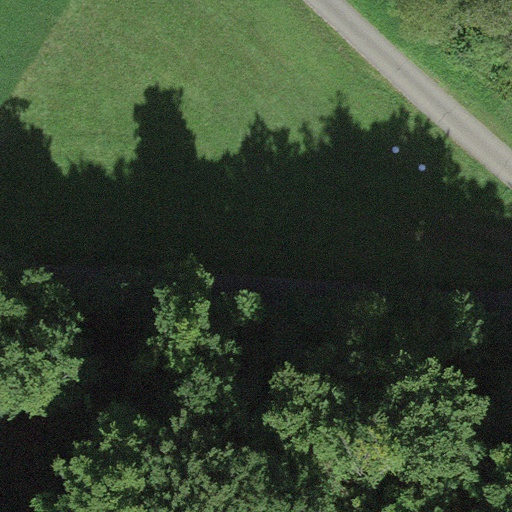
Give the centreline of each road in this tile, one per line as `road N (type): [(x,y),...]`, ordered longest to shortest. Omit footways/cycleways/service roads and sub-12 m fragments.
road 1 (unclassified): [(0,277),(511,301)]
road 2 (residential): [(316,0),(511,168)]
